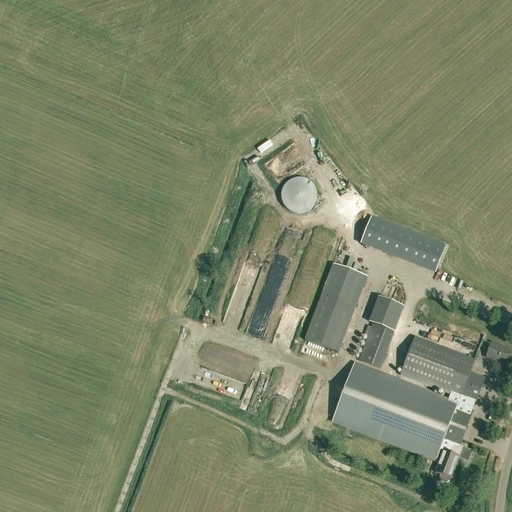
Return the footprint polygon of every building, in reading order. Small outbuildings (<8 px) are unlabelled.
[(284,186),(282,191),(281,197),(282,202),(284,207),(288,211),(293,214),(299,214),(304,214),(309,211),(313,207),(315,203),(316,198),(316,193),(314,188),(311,184),(307,181),(302,179),(297,179),(292,180),(287,183),(284,186)] [(328,254),(333,246),(324,241),(319,249),(328,254)] [(360,256),(364,254),(359,245),(354,247),(360,256)] [(328,349),(346,302),(356,306),(367,277),(335,264),(323,293),(305,341),(328,349)] [(379,291),(369,316),(395,327),(406,302),(379,291)] [(366,335),(369,337),(360,361),(380,369),(395,333),(374,325),(373,328),(369,326),(366,335)] [(485,379),(470,373),(474,361),(418,339),(403,377),(453,396),(450,402),(355,365),(334,421),(436,461),(444,442),(450,444),(447,453),(443,452),(435,473),(440,475),(439,477),(439,479),(441,481),(446,483),(448,482),(450,481),(450,479),(451,479),(460,458),(454,456),(457,446),(460,447),(473,412),(472,412),(475,403),(476,404),(485,379)] [(486,358),(505,365),(510,351),(491,344),(486,358)] [(303,353),(327,362),(329,356),(306,347),(303,353)] [(278,407),(272,424),(283,428),(288,412),(282,410),(284,403),(277,401),(275,407),(278,407)]
